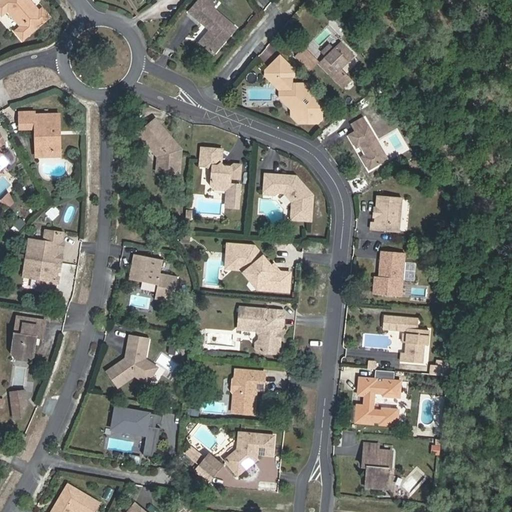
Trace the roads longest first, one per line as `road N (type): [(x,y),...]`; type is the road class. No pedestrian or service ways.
road 1 (residential): [(203,107),(290,141),(345,198),(318,467)]
road 2 (residential): [(9,511),(81,370),(105,207),(102,98)]
